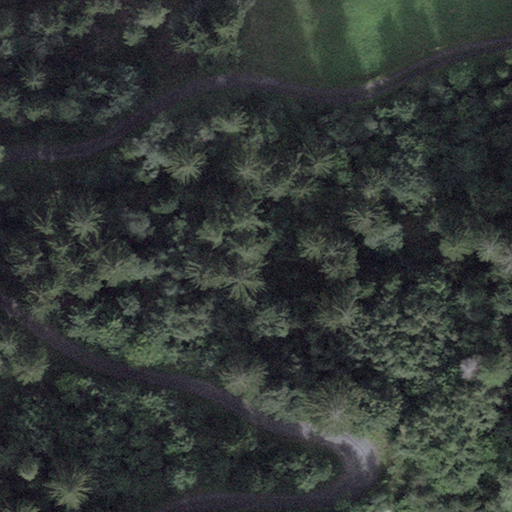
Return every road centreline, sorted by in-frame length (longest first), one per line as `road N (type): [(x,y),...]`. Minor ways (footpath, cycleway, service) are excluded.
road 1 (track): [(0,298),(89,362),(193,386),(288,433),(335,437),(352,452),(352,476),(334,492),(209,497),(156,511)]
road 2 (track): [(511,37),(433,54),(366,89),(320,92),(245,80),(181,86),(115,131),(55,151),(0,154)]
